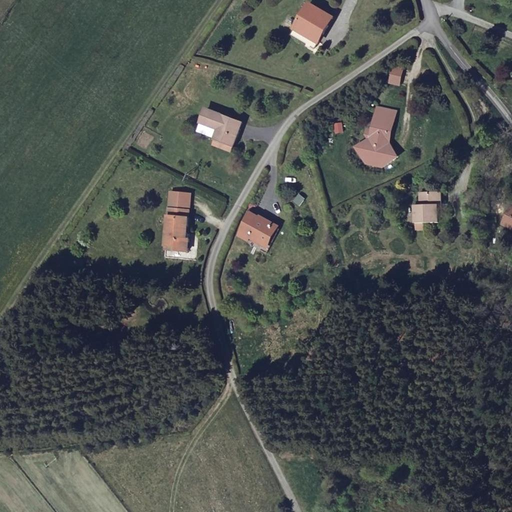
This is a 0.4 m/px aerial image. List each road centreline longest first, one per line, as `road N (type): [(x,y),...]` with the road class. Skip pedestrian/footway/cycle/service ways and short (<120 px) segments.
road 1 (residential): [(431,13),(418,32),(291,115),(207,281),(237,385),(299,511)]
road 2 (track): [(237,385),(181,459),(175,511)]
road 3 (unclassified): [(511,124),(431,13)]
